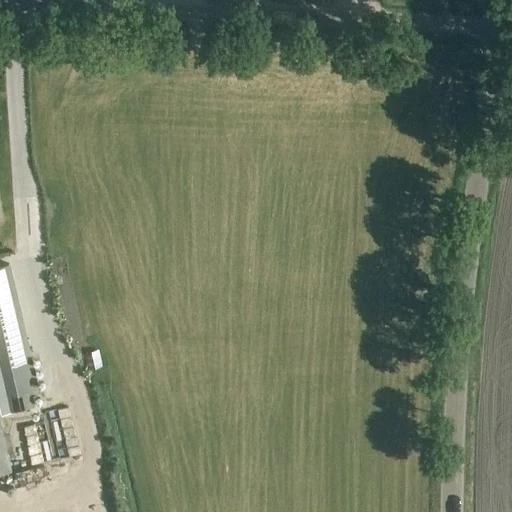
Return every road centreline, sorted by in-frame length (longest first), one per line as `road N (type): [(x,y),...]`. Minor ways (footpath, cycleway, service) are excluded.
road 1 (unclassified): [(507,27),(0,6)]
road 2 (tertiary): [(451,511),(465,272),(507,27)]
